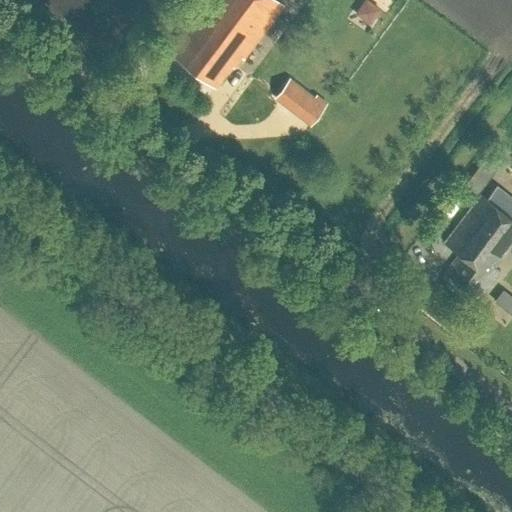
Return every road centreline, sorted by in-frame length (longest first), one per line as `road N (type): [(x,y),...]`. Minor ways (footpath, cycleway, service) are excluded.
road 1 (unclassified): [(511,406),(0,21)]
road 2 (tertiary): [(415,511),(0,196)]
